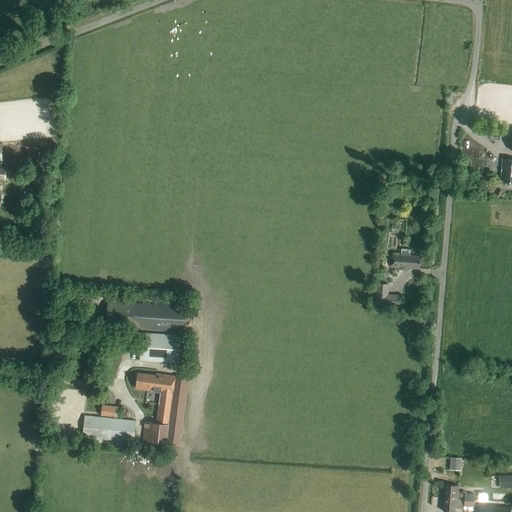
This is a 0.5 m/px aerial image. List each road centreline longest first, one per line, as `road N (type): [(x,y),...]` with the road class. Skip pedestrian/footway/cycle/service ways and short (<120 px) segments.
road 1 (unclassified): [(423,511),(456,126),(476,65),(478,2)]
road 2 (unclassified): [(0,63),(156,0)]
